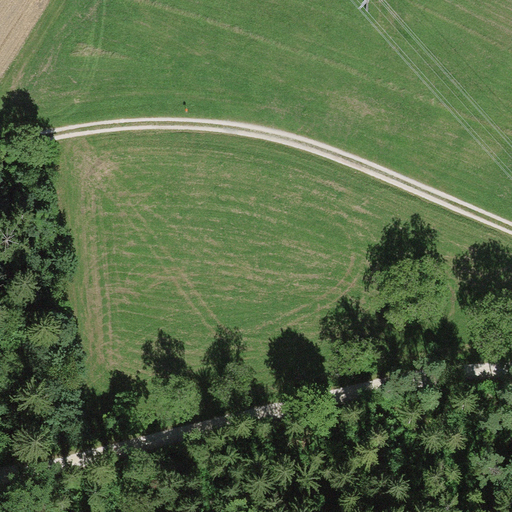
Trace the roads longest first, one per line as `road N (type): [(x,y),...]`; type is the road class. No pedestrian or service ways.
road 1 (track): [(511,229),(305,141),(243,128),(95,125),(0,146)]
road 2 (track): [(0,482),(310,387),(410,365),(511,362)]
